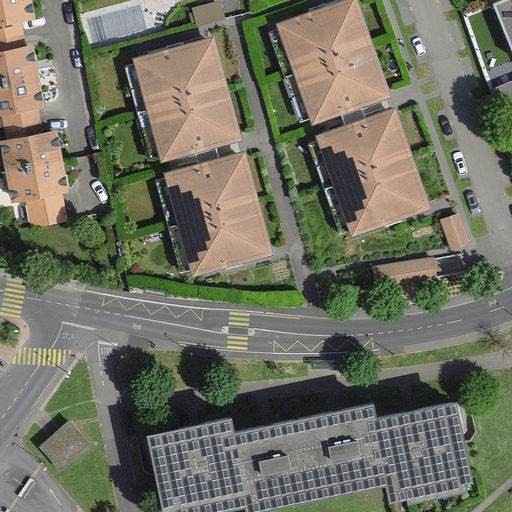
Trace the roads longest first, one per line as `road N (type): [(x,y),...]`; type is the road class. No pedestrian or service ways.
road 1 (residential): [(511,303),(420,328),(360,334),(238,330),(100,310)]
road 2 (residential): [(511,256),(422,0)]
road 3 (residential): [(100,310),(100,361),(130,511)]
road 4 (unclassified): [(68,304),(46,357),(0,420)]
